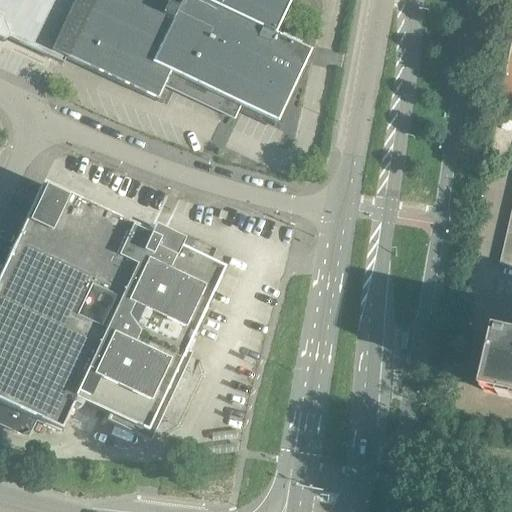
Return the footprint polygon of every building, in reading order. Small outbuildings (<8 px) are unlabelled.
[(37,55),(63,0),(0,0),(0,41),(5,44),(10,42),(37,55)] [(273,36),(276,30),(210,0),(63,0),(37,55),(64,68),(68,60),(156,102),(165,83),(217,107),(218,105),(230,111),(238,108),(239,106),(276,124),(309,52),(288,42),(288,43),(279,39),(279,38),(273,36)] [(210,0),(276,30),(290,0),(210,0)] [(144,434),(184,351),(178,349),(186,333),(191,336),(222,270),(178,249),(181,243),(175,240),(174,241),(152,230),(149,236),(137,231),(137,232),(131,230),(132,228),(41,185),(25,219),(27,220),(20,234),(18,233),(4,265),(6,266),(2,275),(0,273),(0,425),(21,436),(28,438),(36,422),(59,432),(73,400),(109,417),(144,434)] [(511,254),(511,241),(505,240),(505,241),(506,242),(503,251),(502,252),(511,254)] [(511,267),(511,254),(502,252),(502,253),(503,253),(501,263),(500,263),(499,265),(511,267)] [(483,391),(486,392),(511,398),(511,334),(497,331),(483,391)]
